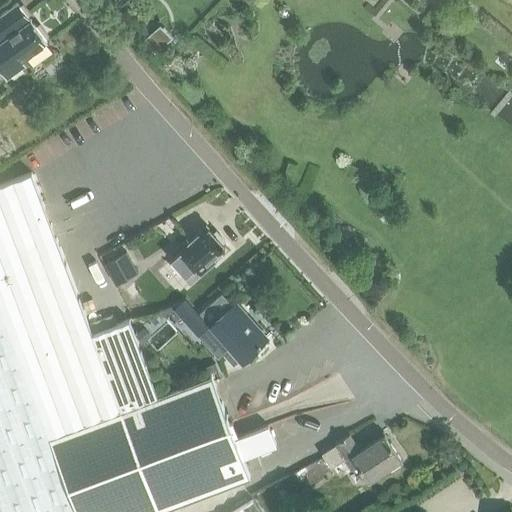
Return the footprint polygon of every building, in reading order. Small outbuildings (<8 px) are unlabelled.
[(0,66),(9,78),(26,64),(21,58),(46,39),(16,1),(0,13),(0,66)] [(157,26),(142,42),(155,55),(170,39),(157,26)] [(31,172),(0,183),(0,193),(83,417),(52,429),(80,511),(163,511),(235,482),(245,478),(250,476),(243,458),(276,446),(268,425),(235,438),(212,375),(158,397),(129,319),(116,324),(91,333),(87,323),(31,172)] [(0,511),(80,511),(52,429),(83,417),(0,193),(0,511)] [(222,242),(223,241),(225,239),(217,230),(214,234),(204,224),(190,238),(187,235),(181,241),(176,246),(180,251),(172,258),(185,272),(182,275),(189,283),(214,261),(210,258),(225,244),(222,242)] [(126,249),(104,262),(117,284),(139,270),(126,249)] [(175,308),(174,308),(175,309),(198,335),(197,336),(217,358),(228,348),(240,361),(266,338),(246,316),(248,314),(236,301),(232,305),(221,293),(199,312),(186,298),(175,308)] [(91,333),(116,324),(113,314),(87,323),(91,333)] [(142,328),(135,334),(142,342),(149,336),(142,328)] [(367,480),(401,459),(384,433),(359,449),(349,434),(334,444),(335,445),(322,453),(331,466),(344,458),(351,469),(358,465),(367,480)] [(257,454),(247,457),(251,469),(261,466),(257,454)] [(261,511),(253,499),(244,504),(231,511),(261,511)]
